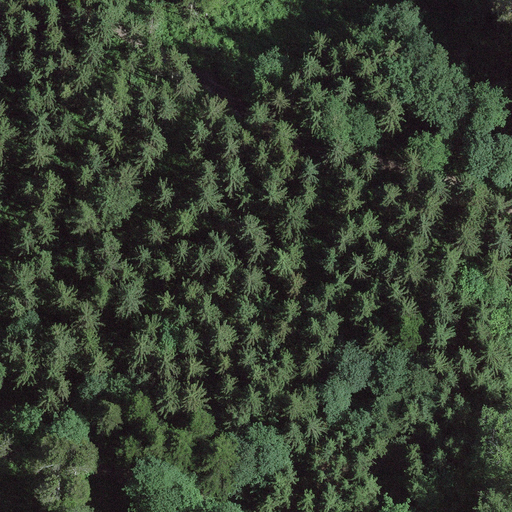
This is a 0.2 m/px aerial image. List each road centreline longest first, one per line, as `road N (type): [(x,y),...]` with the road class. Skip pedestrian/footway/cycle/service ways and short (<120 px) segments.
road 1 (track): [(95,0),(139,43),(217,85),(277,134),(324,152),(412,164),(511,205)]
road 2 (track): [(237,511),(0,446)]
